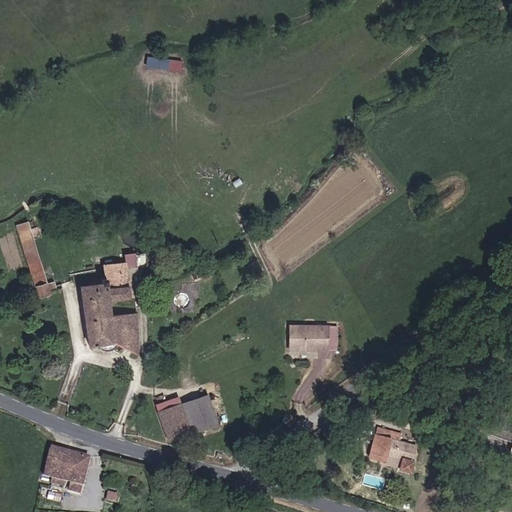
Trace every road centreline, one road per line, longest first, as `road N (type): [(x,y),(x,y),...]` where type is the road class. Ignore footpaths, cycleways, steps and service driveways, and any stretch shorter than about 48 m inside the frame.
road 1 (residential): [(221,476),(436,357)]
road 2 (tertiary): [(221,476),(80,432),(0,397)]
road 3 (unknown): [(54,421),(85,345),(77,284)]
